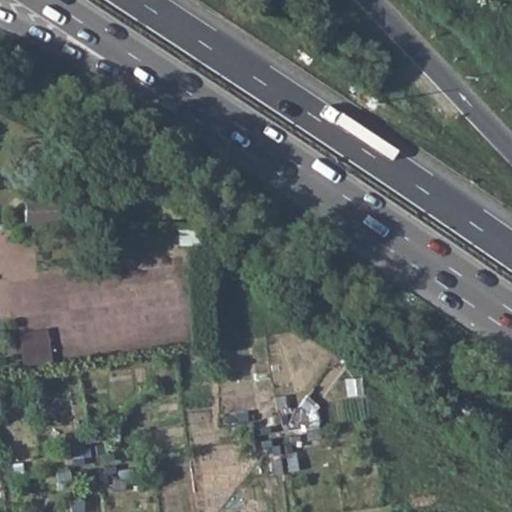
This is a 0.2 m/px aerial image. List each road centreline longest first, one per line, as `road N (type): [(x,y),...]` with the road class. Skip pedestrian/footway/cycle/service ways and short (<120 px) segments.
road 1 (trunk): [(511,250),(137,0)]
road 2 (trunk): [(229,117),(511,311)]
road 3 (trunk): [(0,19),(169,113),(229,117)]
road 4 (trunk): [(47,0),(229,117)]
road 5 (trunk): [(511,145),(371,0)]
